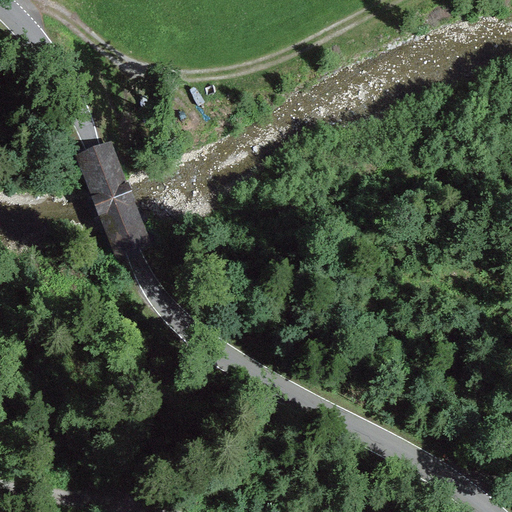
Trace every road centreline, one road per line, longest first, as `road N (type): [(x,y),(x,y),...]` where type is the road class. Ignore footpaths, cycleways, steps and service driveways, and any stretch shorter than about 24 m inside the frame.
road 1 (tertiary): [(482,511),(410,460),(206,344),(176,317),(133,250),(59,72),(0,5)]
road 2 (track): [(2,8),(53,19),(152,77),(311,42),(393,0)]
road 3 (track): [(0,491),(164,511)]
